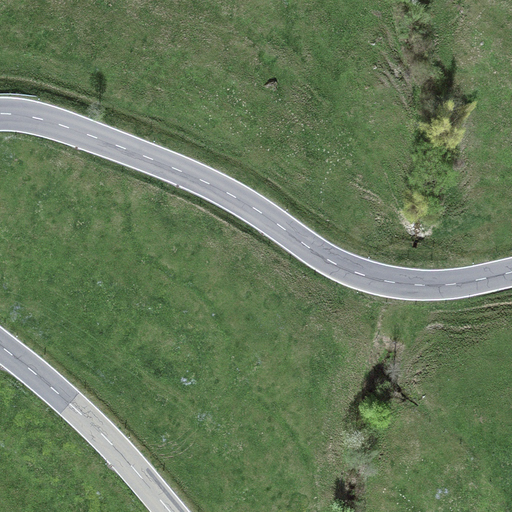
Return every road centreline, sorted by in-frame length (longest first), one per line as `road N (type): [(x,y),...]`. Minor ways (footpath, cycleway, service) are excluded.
road 1 (secondary): [(0,112),(92,133),(170,165),(355,273),(420,284),(511,271)]
road 2 (secondary): [(170,511),(101,432),(0,347)]
